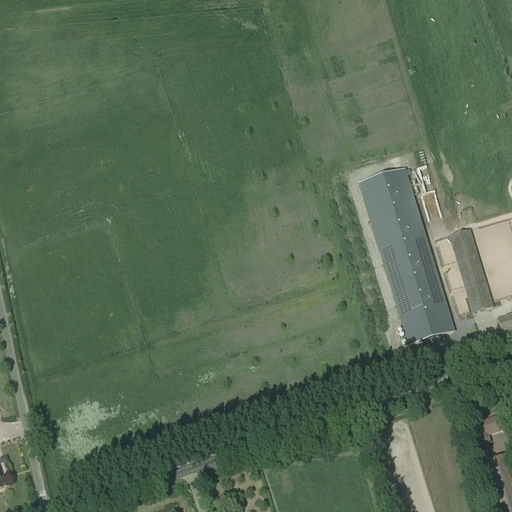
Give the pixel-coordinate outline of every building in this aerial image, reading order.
[(427,253),(417,222),(402,172),(359,186),(385,272),(408,348),(452,334),(427,253)] [(470,232),(449,238),(473,316),(493,310),(470,232)] [(511,316),(498,320),(502,335),(511,331),(511,316)] [(469,433),(475,449),(490,444),(484,428),(469,433)] [(511,511),(511,477),(506,459),(480,467),(493,511),(511,511)]
